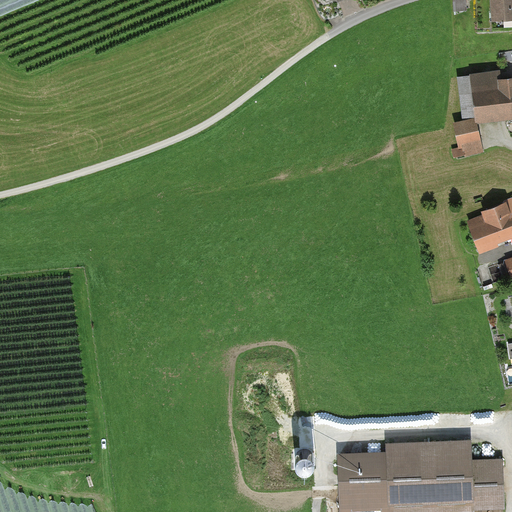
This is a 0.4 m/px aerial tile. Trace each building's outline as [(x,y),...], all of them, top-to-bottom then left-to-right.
[(466,0),(454,0),(455,10),(467,9),(466,0)] [(511,0),(492,0),(494,20),(511,18),(511,0)] [(504,71),(461,77),(467,122),(457,123),(461,148),(452,149),(454,160),(488,155),(484,125),(511,121),(511,77),(505,79),(504,71)] [(487,214),(472,220),(484,251),(511,240),(511,199),(485,210),(487,214)] [(506,511),(505,459),(480,460),(479,436),(391,438),(391,449),(345,450),(346,511),(506,511)]
